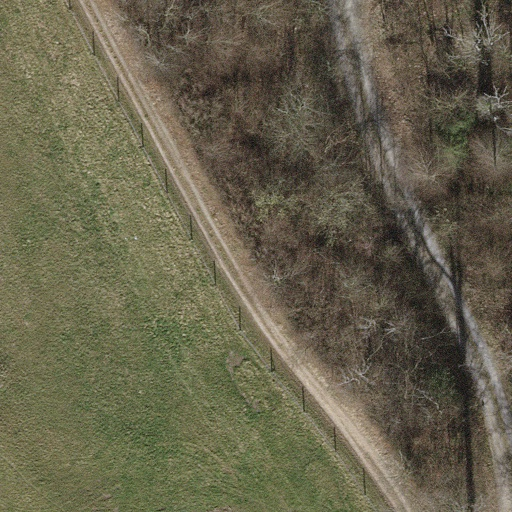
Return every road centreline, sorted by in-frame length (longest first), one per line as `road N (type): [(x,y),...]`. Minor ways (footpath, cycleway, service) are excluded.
road 1 (track): [(342,0),(381,158),(510,443),(511,511)]
road 2 (track): [(257,315),(405,511)]
